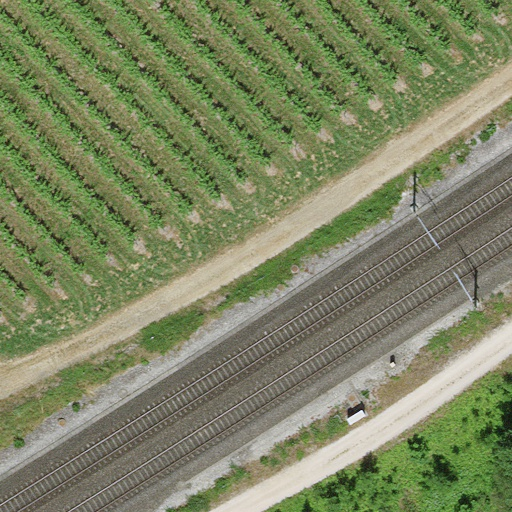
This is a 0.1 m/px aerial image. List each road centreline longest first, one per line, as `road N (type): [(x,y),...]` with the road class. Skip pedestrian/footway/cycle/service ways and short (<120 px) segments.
road 1 (track): [(0,389),(294,231),(511,86)]
road 2 (track): [(511,333),(316,470),(240,511)]
